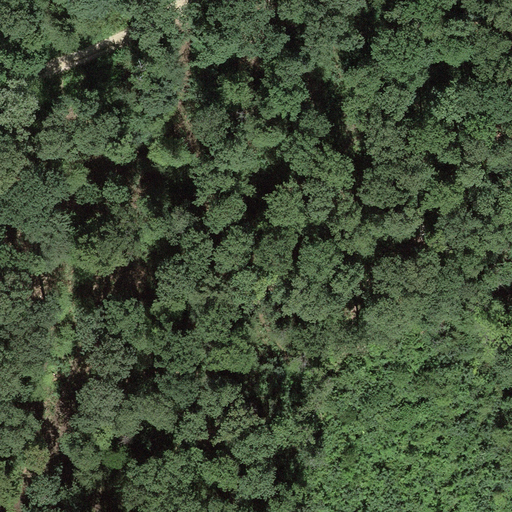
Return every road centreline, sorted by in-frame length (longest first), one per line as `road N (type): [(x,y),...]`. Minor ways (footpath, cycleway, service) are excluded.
road 1 (track): [(23,511),(62,422),(199,0)]
road 2 (track): [(0,88),(187,0)]
